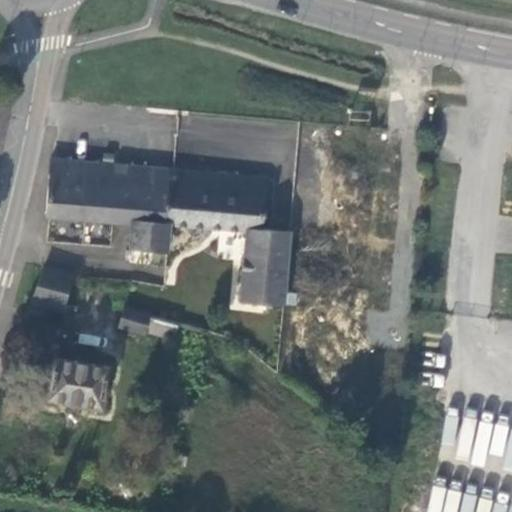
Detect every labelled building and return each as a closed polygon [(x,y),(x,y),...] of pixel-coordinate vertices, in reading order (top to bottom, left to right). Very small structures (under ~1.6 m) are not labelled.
[(315,306),(322,233),(262,228),(266,177),(172,170),(171,169),(166,169),(51,158),(46,215),(134,222),(131,247),(167,250),(169,224),(246,229),(239,299),(315,306)] [(73,274),(44,266),(27,314),(42,319),(46,308),(71,314),(73,305),(66,303),(73,274)] [(175,339),(179,323),(124,307),(117,327),(145,336),(146,332),(175,339)] [(290,310),(283,375),(329,380),(336,315),(290,310)] [(56,357),(49,398),(101,407),(108,367),(56,357)] [(126,502),(134,496),(123,480),(115,487),(126,502)] [(457,505),(460,492),(433,486),(426,511),(436,511),(439,501),(457,505)]
